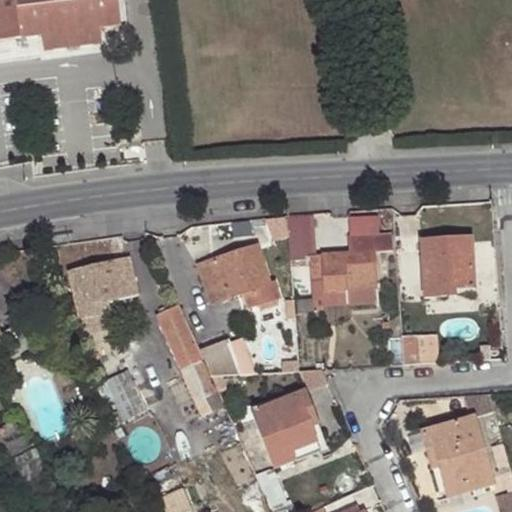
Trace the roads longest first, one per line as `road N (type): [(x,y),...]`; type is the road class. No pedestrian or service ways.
road 1 (tertiary): [(0,210),(230,180),(511,171)]
road 2 (residential): [(511,373),(380,380),(362,419),(405,511)]
road 3 (unknown): [(153,190),(120,90),(78,78),(0,81)]
